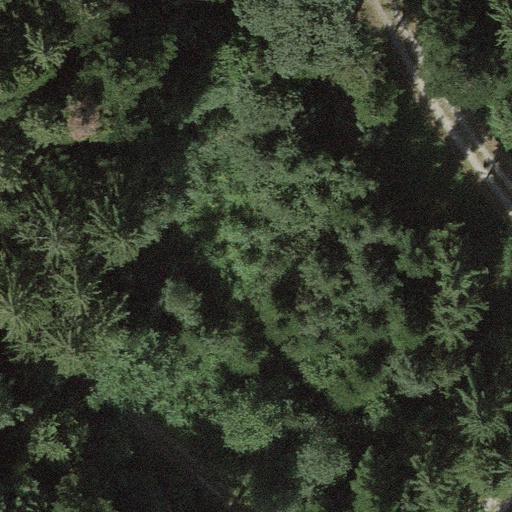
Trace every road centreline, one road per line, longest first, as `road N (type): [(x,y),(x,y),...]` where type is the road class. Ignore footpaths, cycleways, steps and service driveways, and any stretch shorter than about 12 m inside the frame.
road 1 (track): [(222,511),(0,302)]
road 2 (track): [(511,205),(404,36),(391,0)]
